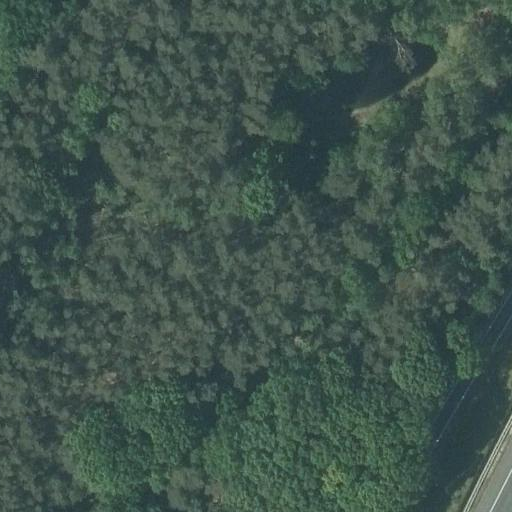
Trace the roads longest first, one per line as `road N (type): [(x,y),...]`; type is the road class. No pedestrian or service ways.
road 1 (unclassified): [(65,511),(280,346),(367,266),(428,200),(511,52)]
road 2 (unknown): [(180,511),(217,478),(254,481),(355,431),(373,370),(414,323),(462,295),(485,267),(511,189)]
